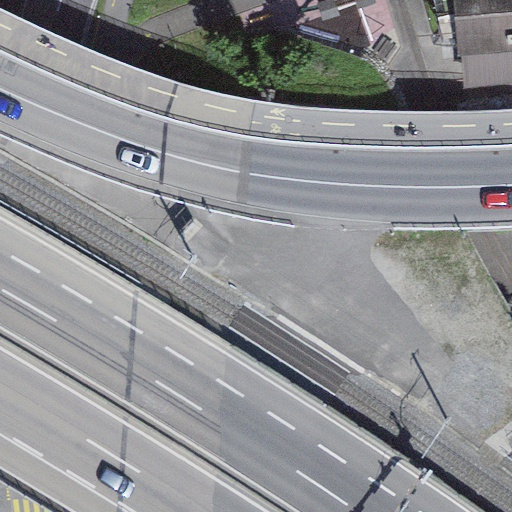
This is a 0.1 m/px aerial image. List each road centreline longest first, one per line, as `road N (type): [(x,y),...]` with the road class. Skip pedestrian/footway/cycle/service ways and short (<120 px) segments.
road 1 (secondary): [(511,182),(412,185),(245,173),(165,156),(0,89)]
road 2 (unclassified): [(45,511),(37,243),(60,0)]
road 3 (motorway): [(356,511),(0,287)]
road 4 (motorway): [(0,388),(202,511)]
